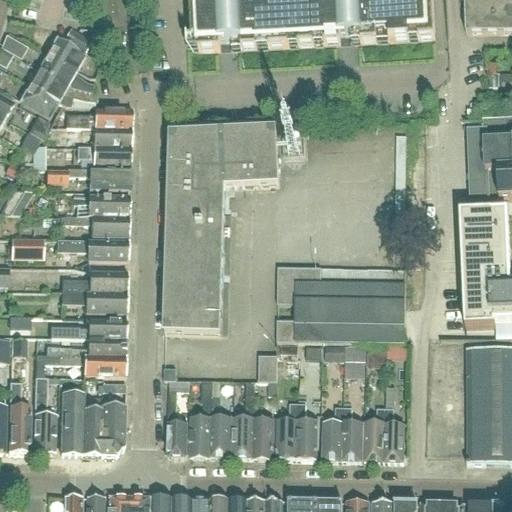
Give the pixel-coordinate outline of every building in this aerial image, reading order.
[(190,0),(193,48),(200,48),(200,55),(218,55),(217,48),(241,46),(242,53),(256,53),(256,46),(270,45),(270,52),(289,51),(288,44),(300,43),(300,50),(315,49),(314,43),(325,42),(325,49),(340,48),(339,43),(364,42),(365,47),(377,46),(377,41),(397,40),(398,45),(410,44),(410,40),(421,39),(422,44),(436,43),(433,0),(190,0)] [(511,0),(465,0),(466,39),(511,38),(511,0)] [(68,34),(61,46),(83,58),(90,46),(68,34)] [(3,42),(0,49),(0,73),(2,74),(9,57),(27,64),(31,53),(3,42)] [(54,44),(45,59),(75,76),(84,61),(54,44)] [(45,59),(37,74),(67,92),(93,99),(94,91),(85,88),(74,80),(75,76),(45,59)] [(37,74),(28,90),(58,107),(57,108),(64,112),(68,112),(70,103),(73,104),(88,108),(93,108),(93,99),(67,92),(37,74)] [(0,93),(8,98),(14,86),(0,78),(0,93)] [(58,107),(28,90),(18,107),(48,125),(57,108),(58,107)] [(0,100),(0,121),(4,124),(13,108),(0,100)] [(467,115),(468,125),(482,124),(481,115),(467,115)] [(93,135),(131,136),(131,117),(94,116),(94,125),(75,124),(75,134),(93,135)] [(498,205),(511,204),(511,124),(482,125),(485,205),(498,205)] [(46,152),(56,153),(56,135),(46,134),(46,152)] [(93,135),(92,153),(130,154),(131,136),(93,135)] [(165,340),(220,342),(224,195),(279,192),(276,136),(171,141),(165,340)] [(24,143),(19,153),(31,160),(23,175),(32,175),(31,160),(35,152),(37,150),(24,143)] [(45,152),(35,152),(31,160),(32,175),(45,175),(45,152)] [(10,169),(12,170),(23,175),(31,160),(19,153),(10,169)] [(92,173),(130,172),(130,154),(92,153),(92,154),(76,153),(75,165),(92,166),(92,173)] [(129,196),(130,176),(89,175),(66,174),(66,176),(46,176),(46,190),(67,191),(67,182),(88,183),(88,196),(129,196)] [(8,188),(0,201),(0,205),(6,209),(12,198),(15,192),(8,188)] [(0,218),(0,221),(10,222),(23,198),(12,198),(6,209),(0,218)] [(90,203),(73,202),(73,210),(90,210),(90,223),(129,223),(129,203),(90,203)] [(19,233),(44,232),(44,223),(18,224),(19,233)] [(90,223),(90,244),(128,245),(129,223),(90,223)] [(506,223),(462,224),(465,330),(496,329),(496,323),(511,322),(511,281),(508,282),(506,223)] [(127,268),(128,248),(56,247),(56,258),(90,259),(89,268),(127,268)] [(11,258),(36,258),(36,248),(11,249),(11,258)] [(39,258),(7,260),(8,270),(40,268),(39,258)] [(277,311),(295,311),(295,289),(321,289),(321,275),(278,274),(277,311)] [(62,287),(62,299),(127,299),(127,280),(90,279),(90,288),(62,287)] [(127,299),(62,299),(62,310),(85,310),(84,321),(126,321),(127,299)] [(126,327),(87,327),(87,345),(125,345),(126,327)] [(277,349),(295,349),(295,327),(277,327),(277,349)] [(72,347),(72,356),(82,356),(82,338),(53,338),(53,346),(72,347)] [(20,363),(21,346),(8,345),(8,363),(20,363)] [(125,345),(87,345),(87,362),(125,363),(125,345)] [(466,355),(466,471),(511,471),(511,345),(511,346),(511,355),(466,355)] [(287,367),(297,367),(298,351),(281,351),(281,362),(287,362),(287,367)] [(345,367),(365,367),(365,353),(346,352),(345,367)] [(367,370),(385,370),(385,359),(368,358),(367,370)] [(32,375),(76,376),(77,361),(32,360),(32,375)] [(82,382),(124,383),(125,363),(87,362),(82,362),(82,382)] [(258,388),(276,388),(276,362),(258,362),(258,388)] [(165,376),(164,387),(176,387),(176,376),(165,376)] [(32,460),(53,461),(55,422),(45,422),(46,389),(58,389),(58,384),(35,384),(32,460)] [(190,464),(210,465),(213,388),(202,388),(201,409),(203,410),(203,424),(191,424),(190,464)] [(220,388),(213,388),(210,465),(210,464),(230,464),(231,425),(219,425),(220,388)] [(7,460),(29,460),(29,412),(19,412),(20,390),(8,389),(9,412),(7,460)] [(268,389),(268,403),(277,403),(277,389),(268,389)] [(404,432),(393,431),(393,415),(394,393),(385,392),(385,415),(386,415),(384,469),(403,469),(404,432)] [(254,394),(246,394),(245,425),(234,424),(233,464),(253,465),(254,413),(254,394)] [(81,462),(81,415),(82,401),(62,401),(60,461),(81,462)] [(168,405),(167,464),(187,464),(188,430),(177,430),(177,421),(175,421),(176,405),(168,405)] [(276,466),(296,467),(297,410),(290,410),(289,426),(277,426),(276,466)] [(306,411),(297,410),(296,467),(316,467),(318,427),(305,427),(306,411)] [(123,446),(124,412),(101,411),(102,416),(101,462),(115,463),(123,456),(122,455),(122,446),(123,446)] [(254,413),(253,465),(273,466),(274,426),(262,426),(262,413),(254,413)] [(342,468),(344,414),(335,414),(335,429),(324,429),(323,467),(342,468)] [(352,414),(344,414),(342,468),(361,468),(363,430),(351,430),(352,414)] [(102,416),(81,415),(81,462),(101,462),(102,416)] [(384,469),(386,415),(385,415),(377,415),(377,430),(365,429),(364,468),(384,469)] [(84,511),(84,503),(65,503),(65,511),(84,511)] [(106,511),(106,503),(88,503),(87,511),(106,511)] [(131,511),(131,504),(110,503),(110,511),(131,511)]
